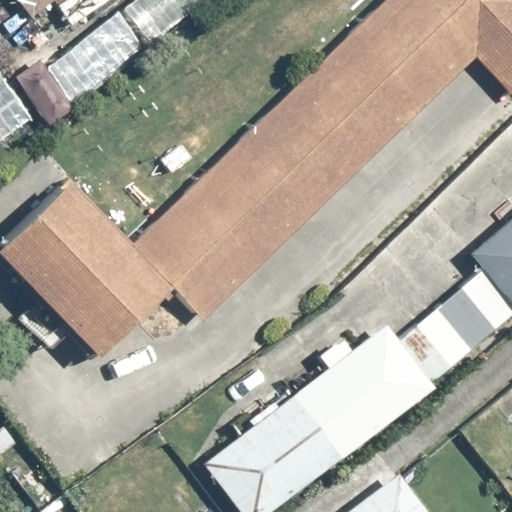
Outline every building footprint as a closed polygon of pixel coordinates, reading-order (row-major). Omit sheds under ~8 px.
[(511,102),(511,0),(359,0),(125,230),(59,170),(0,224),(0,270),(97,368),(170,298),(203,328),(473,64),(511,102)] [(14,0),(28,18),(52,0),(14,0)] [(511,213),(463,255),(511,314),(511,313),(511,213)] [(380,326),(197,464),(233,511),(263,511),(428,389),(380,326)] [(422,511),(394,474),(343,511),(422,511)]
